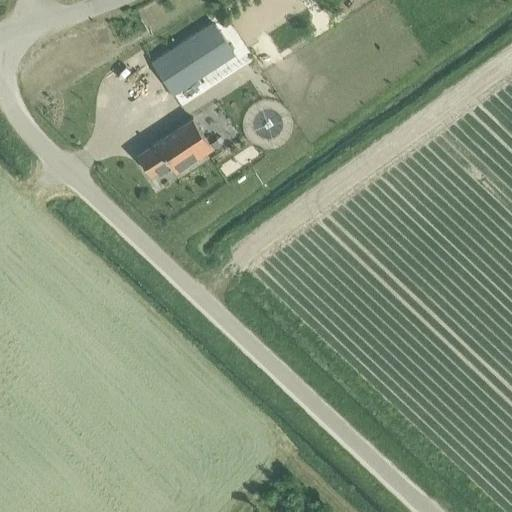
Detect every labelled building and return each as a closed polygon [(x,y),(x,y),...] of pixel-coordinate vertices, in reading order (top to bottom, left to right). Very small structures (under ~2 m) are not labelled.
[(254,15),(234,27),(247,50),(267,38),(254,15)] [(215,24),(153,64),(171,91),(232,51),(215,24)] [(280,94),(256,110),(271,134),(253,146),(262,160),(305,133),(280,94)] [(248,126),(259,121),(251,104),(240,109),(248,126)] [(176,172),(220,143),(217,139),(209,144),(192,117),(137,154),(150,174),(169,162),(176,172)]
